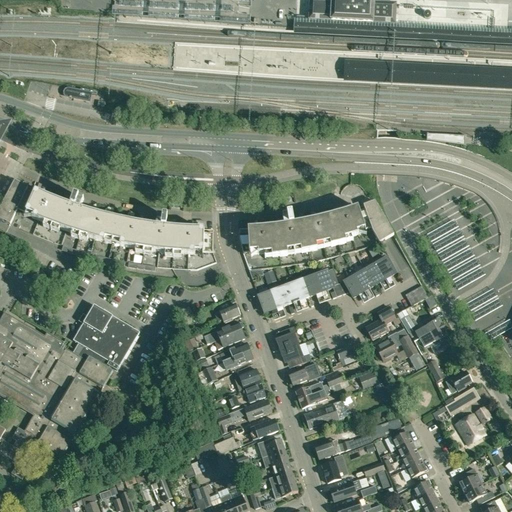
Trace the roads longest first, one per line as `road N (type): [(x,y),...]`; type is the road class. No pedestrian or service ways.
road 1 (secondary): [(229,149),(430,162),(511,195)]
road 2 (secondary): [(511,178),(426,147),(230,136)]
road 3 (secondary): [(230,136),(107,130),(0,97)]
road 4 (secondary): [(0,120),(69,140),(229,149)]
road 5 (residential): [(315,497),(259,333)]
road 6 (residential): [(511,412),(435,290)]
road 7 (residential): [(259,333),(229,253),(225,209)]
road 8 (residential): [(349,318),(411,284),(386,240)]
